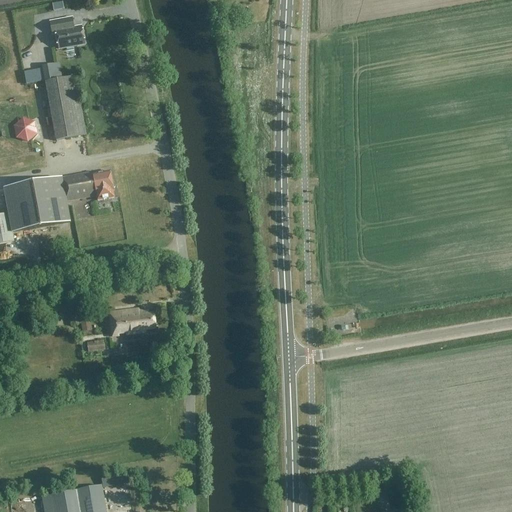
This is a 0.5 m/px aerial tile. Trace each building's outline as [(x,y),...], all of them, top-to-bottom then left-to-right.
[(69,19),(50,23),(53,35),(56,34),(59,50),(85,45),(81,27),(71,29),(69,19)] [(43,67),(45,82),(62,79),(59,64),(43,67)] [(62,79),(45,82),(56,142),(86,136),(75,77),(62,79)] [(16,139),(28,143),(37,134),(34,123),(23,119),(14,127),(16,139)] [(0,244),(13,242),(11,233),(18,232),(70,223),(66,202),(97,197),(97,201),(113,198),(112,191),(113,191),(109,172),(94,175),(93,173),(0,189),(0,244)] [(82,333),(91,331),(88,310),(78,311),(77,303),(67,304),(71,326),(81,325),(82,333)] [(145,334),(145,331),(155,329),(153,314),(147,315),(147,311),(139,312),(138,311),(109,314),(112,338),(119,337),(118,335),(126,334),(126,336),(145,334)] [(87,343),(88,353),(105,350),(103,341),(87,343)] [(41,498),(44,511),(105,511),(101,487),(41,498)]
